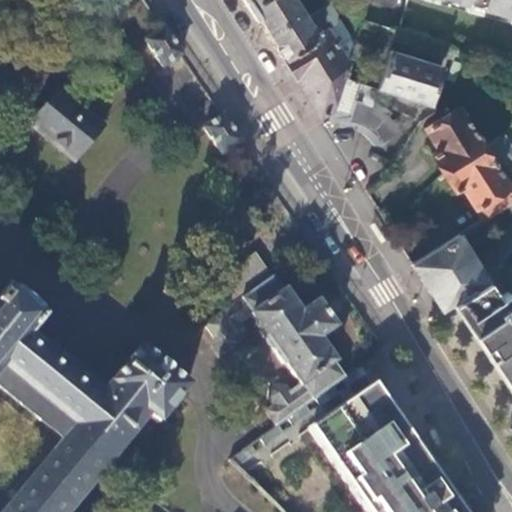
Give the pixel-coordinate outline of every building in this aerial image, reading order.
[(244,0),(258,21),(280,55),(324,27),(333,22),(335,11),(329,1),(302,17),(290,0),(244,0)] [(511,0),(457,0),(511,15),(511,0)] [(324,27),(280,55),(298,85),(317,115),(331,108),(341,75),(346,59),(324,27)] [(182,56),(163,29),(153,35),(151,33),(147,35),(149,37),(142,42),(160,69),(182,56)] [(416,45),(419,37),(395,30),(392,38),(416,45)] [(452,51),(453,49),(419,37),(416,45),(452,57),(454,51),(452,51)] [(428,104),(442,66),(389,48),(376,87),(428,104)] [(375,86),(341,75),(331,108),(327,121),(337,119),(346,119),(356,121),(362,123),(368,126),(374,131),(378,136),(382,142),(398,129),(394,123),(390,118),(384,113),(378,109),(381,103),(372,98),(375,86)] [(27,123),(73,161),(103,126),(57,88),(27,123)] [(442,171),(487,141),(485,137),(479,140),(457,105),(423,126),(437,148),(431,152),(442,171)] [(240,143),(222,116),(201,130),(219,156),(240,143)] [(490,146),(487,141),(442,171),(453,188),(459,184),(480,218),(482,220),(484,219),(508,204),(511,201),(511,192),(484,149),(490,146)] [(480,218),(410,263),(421,281),(438,308),(448,301),(484,278),(488,274),(511,243),(511,201),(508,204),(511,209),(511,221),(483,258),(486,261),(480,270),(461,240),(473,231),(474,233),(479,229),(485,220),(484,219),(482,220),(480,218)] [(340,379),(341,378),(331,363),(333,362),(317,339),(333,327),(314,301),(298,313),(281,289),(280,290),(270,276),(253,253),(213,281),(229,305),(203,325),(213,339),(221,333),(226,341),(236,342),(242,336),(244,327),(239,320),(248,313),(264,336),(261,338),(280,364),(282,362),(299,386),(291,392),(284,385),(276,384),(269,389),(266,398),(272,405),(264,411),(275,426),(276,426),(285,419),(303,406),(312,399),(330,385),(340,379)] [(511,297),(511,298),(504,289),(495,294),(484,278),(448,301),(455,312),(472,337),(490,363),(508,390),(511,395),(511,297)] [(0,389),(62,441),(3,511),(65,511),(144,415),(156,425),(185,388),(137,348),(108,384),(109,384),(100,396),(25,335),(40,317),(4,287),(0,291),(0,389)] [(363,373),(358,365),(341,378),(340,379),(345,386),(363,373)] [(371,385),(308,429),(365,511),(460,511),(449,496),(388,409),(371,385)] [(312,399),(318,406),(336,393),(330,385),(312,399)] [(285,419),(291,427),(309,413),(303,406),(285,419)] [(258,439),(263,447),(281,434),(276,426),(275,426),(258,439)] [(436,432),(430,436),(438,452),(445,449),(436,432)] [(237,466),(254,454),(248,446),(230,460),(237,466)]
